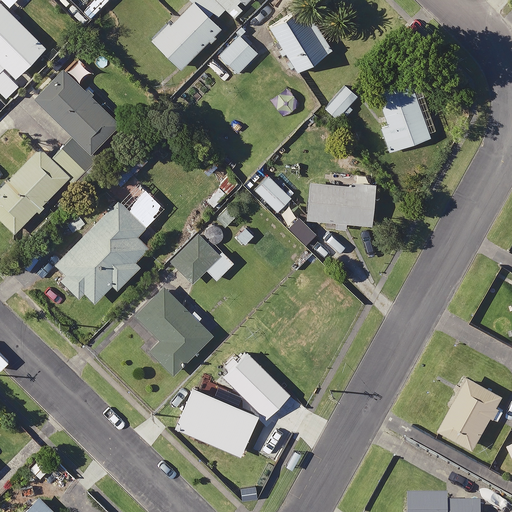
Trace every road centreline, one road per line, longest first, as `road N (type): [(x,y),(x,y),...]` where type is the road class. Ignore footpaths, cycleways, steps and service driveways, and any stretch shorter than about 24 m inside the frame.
road 1 (residential): [(511,105),(498,156),(302,511)]
road 2 (residential): [(0,336),(175,511)]
